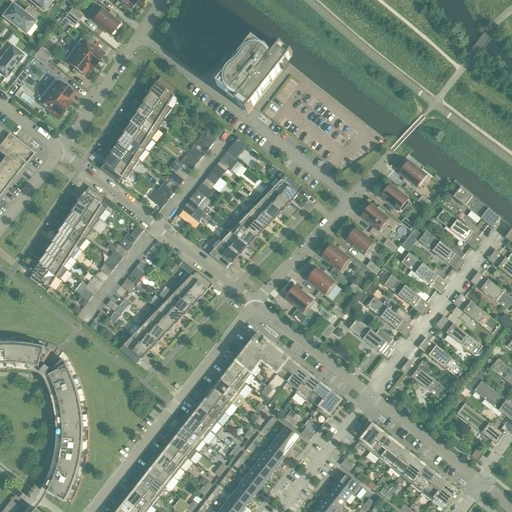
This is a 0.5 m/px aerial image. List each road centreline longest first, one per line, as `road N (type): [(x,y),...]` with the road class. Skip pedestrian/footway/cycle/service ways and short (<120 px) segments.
road 1 (residential): [(140,36),(350,201)]
road 2 (residential): [(92,511),(253,304)]
road 3 (residential): [(253,304),(58,152)]
road 4 (residential): [(370,394),(496,236)]
road 5 (residential): [(278,511),(370,394)]
road 6 (residential): [(370,394),(253,304)]
road 7 (residential): [(481,484),(370,394)]
road 8 (residential): [(58,152),(140,36)]
road 9 (residential): [(253,304),(350,201)]
